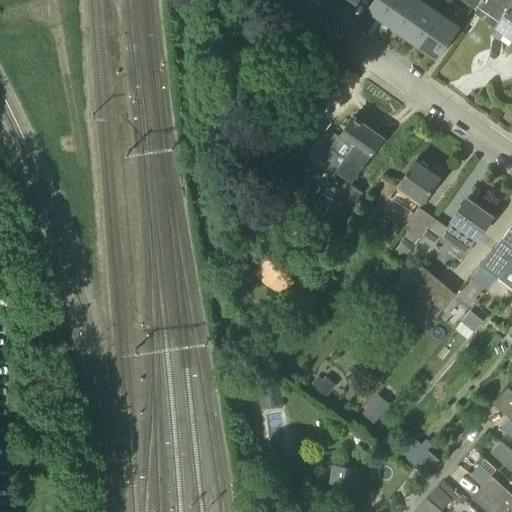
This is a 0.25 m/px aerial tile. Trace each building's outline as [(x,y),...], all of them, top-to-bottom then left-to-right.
[(373,0),(368,8),(386,21),(400,0),(373,0)] [(425,2),(422,0),(400,0),(386,21),(403,33),(425,2)] [(501,18),(496,26),(511,37),(511,0),(484,0),(482,4),(501,18)] [(443,14),(425,2),(403,33),(421,45),(443,14)] [(461,27),(443,14),(421,45),(439,58),(461,27)] [(354,116),(340,135),(354,145),(349,152),(336,169),(352,181),(365,164),(364,163),(383,137),(364,123),(366,120),(357,113),(355,116),(354,116)] [(440,178),(442,179),(443,178),(417,160),(418,159),(417,158),(390,196),(414,214),(404,227),(419,238),(434,218),(419,207),(440,178)] [(363,192),(351,183),(338,201),(350,209),(363,192)] [(452,220),(478,238),(494,215),(468,196),(452,220)] [(434,218),(419,238),(434,248),(448,228),(434,218)] [(511,258),(511,223),(496,246),(493,250),(496,252),(486,265),(499,275),(511,258)] [(405,237),(391,254),(400,261),(414,244),(405,237)] [(511,258),(499,275),(498,277),(511,288),(511,258)] [(456,293),(422,265),(392,301),(426,329),(456,293)] [(269,285),(275,290),(284,297),(298,282),(282,269),(269,285)] [(483,320),(471,310),(461,321),(474,331),(483,320)] [(310,385),(325,398),(337,384),(326,375),(323,379),(318,375),(310,385)] [(281,395),(278,377),(256,380),(259,398),(281,395)] [(494,403),(505,413),(511,419),(511,389),(508,386),(494,403)] [(379,394),(363,414),(373,422),(390,403),(379,394)] [(511,434),(511,420),(510,419),(503,427),(511,435),(511,434)] [(407,445),(392,432),(383,442),(398,455),(407,445)] [(412,466),(428,449),(433,443),(428,438),(421,445),(414,438),(407,445),(398,455),(412,466)] [(511,450),(500,440),(491,451),(511,469),(511,450)] [(428,449),(412,466),(424,477),(440,460),(428,449)] [(353,511),(354,511),(370,492),(345,472),(329,493),(353,511)] [(281,473),(268,482),(268,498),(284,507),(298,496),(296,480),(281,473)] [(511,511),(511,493),(503,486),(492,474),(482,485),(511,511)] [(511,511),(482,485),(472,496),(489,511),(511,511)] [(442,511),(428,499),(416,511),(442,511)]
